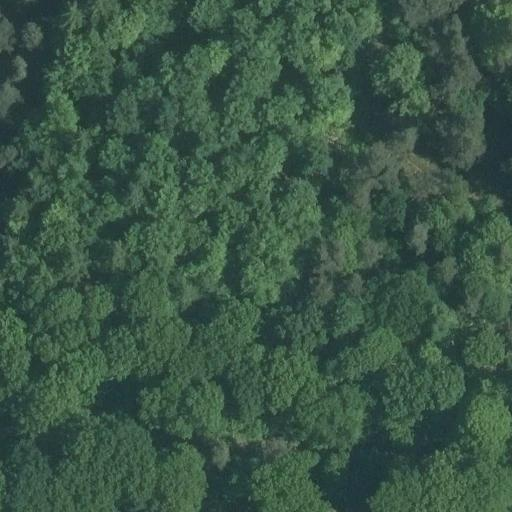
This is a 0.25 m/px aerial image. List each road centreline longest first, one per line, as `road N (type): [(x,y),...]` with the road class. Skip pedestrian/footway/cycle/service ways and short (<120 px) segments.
road 1 (track): [(511,451),(0,423)]
road 2 (unknown): [(511,481),(159,461),(0,461)]
